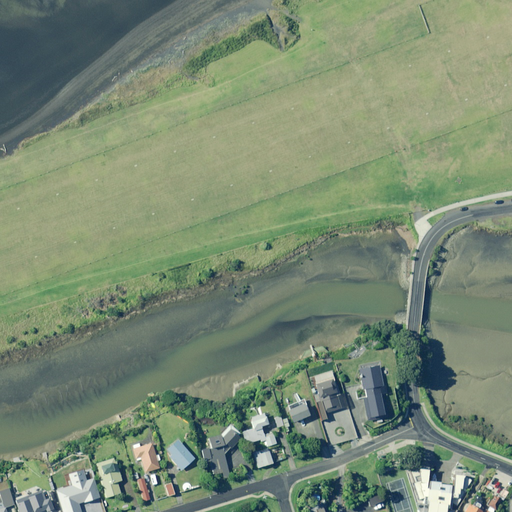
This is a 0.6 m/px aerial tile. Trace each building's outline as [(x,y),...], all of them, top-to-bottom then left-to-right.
[(387,415),(383,393),(382,388),(383,388),(379,366),(358,369),(362,391),(364,391),(369,418),(387,415)] [(340,395),(337,396),(330,371),(313,376),(319,398),(315,399),(321,420),(326,419),(325,413),(341,409),(344,408),(340,395)] [(310,415),(303,399),(288,405),(289,409),(287,410),(292,422),(310,415)] [(264,413),(252,417),(250,420),(253,428),(242,432),(246,444),(261,439),(261,441),(265,440),(267,446),(276,443),(273,433),(264,436),(261,426),(267,424),(264,413)] [(283,425),(280,416),(274,418),(277,427),(283,425)] [(225,454),(231,448),(240,438),(237,436),(239,433),(230,424),(220,435),(208,438),(210,447),(202,449),(204,460),(210,459),(214,475),(222,473),(224,478),(230,477),(225,454)] [(194,458),(177,440),(166,449),(171,454),(169,456),(181,470),(194,458)] [(159,455),(155,456),(151,443),(139,447),(138,443),(131,445),(136,461),(141,459),(145,472),(159,468),(157,461),(160,460),(159,455)] [(273,463),(268,448),(253,453),(258,468),(273,463)] [(121,480),(115,458),(96,463),(98,472),(99,475),(106,497),(120,493),(117,481),(121,480)] [(421,494),(426,461),(421,459),(409,459),(407,466),(415,494),(421,494)] [(460,467),(454,466),(450,496),(456,497),(469,472),(460,467)] [(88,497),(82,477),(62,483),(69,503),(88,497)] [(444,511),(449,480),(430,477),(424,511),(444,511)] [(150,499),(144,478),(137,480),(143,501),(150,499)] [(175,493),(171,483),(165,485),(168,495),(175,493)] [(0,511),(6,511),(5,508),(14,504),(8,488),(0,490),(0,495),(0,496),(0,495),(0,511)] [(504,488),(499,495),(504,498),(509,492),(504,488)] [(45,500),(42,490),(28,495),(28,497),(15,501),(18,511),(41,511),(52,508),(49,498),(45,500)] [(98,493),(92,494),(95,504),(100,503),(98,493)] [(488,510),(475,502),(472,506),(471,505),(466,511),(494,511),(501,501),(491,495),(485,504),(490,507),(488,510)] [(370,506),(376,504),(374,497),(368,500),(370,506)]
